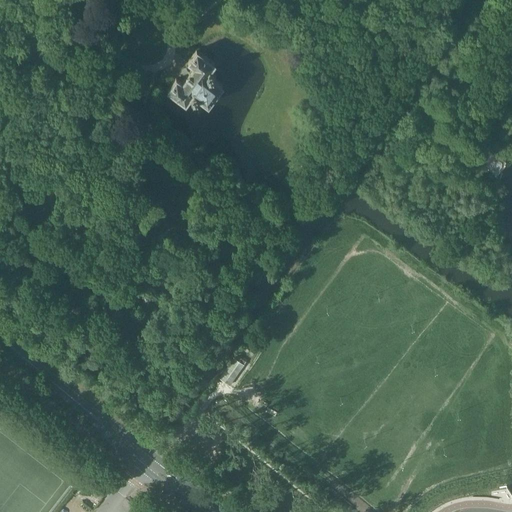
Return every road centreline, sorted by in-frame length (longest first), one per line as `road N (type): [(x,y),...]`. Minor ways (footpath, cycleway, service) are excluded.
road 1 (secondary): [(226,511),(84,407)]
road 2 (secondary): [(84,407),(119,448),(198,511)]
